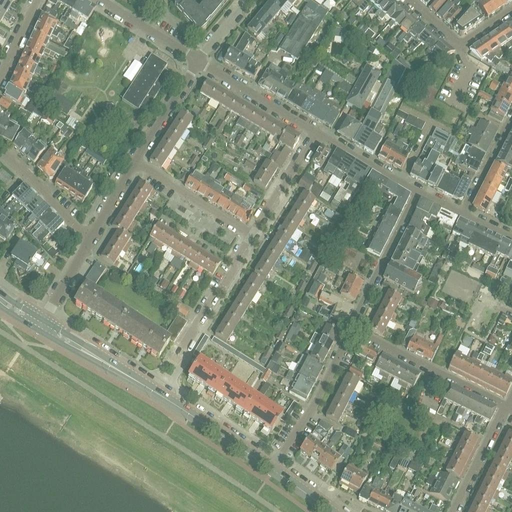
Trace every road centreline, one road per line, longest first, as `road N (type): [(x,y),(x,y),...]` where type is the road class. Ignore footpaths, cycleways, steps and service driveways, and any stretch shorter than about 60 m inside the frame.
road 1 (tertiary): [(271,469),(40,324)]
road 2 (residential): [(271,469),(351,328)]
road 3 (residential): [(167,366),(250,234)]
road 4 (residential): [(351,328),(416,190)]
road 5 (residential): [(250,234),(133,160)]
road 6 (residential): [(316,133),(198,61)]
road 7 (residential): [(89,239),(0,149)]
road 8 (residential): [(250,234),(316,133)]
road 9 (residential): [(451,511),(505,404)]
